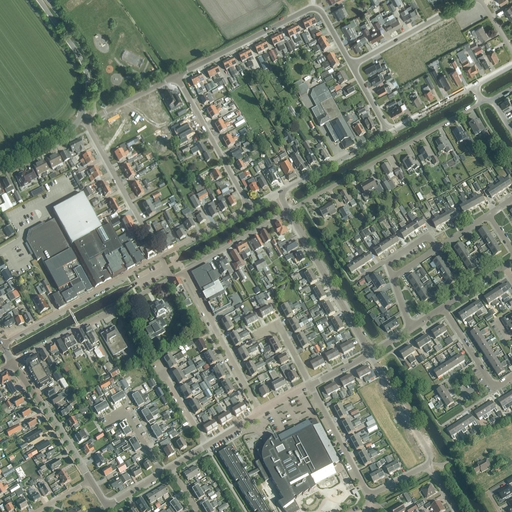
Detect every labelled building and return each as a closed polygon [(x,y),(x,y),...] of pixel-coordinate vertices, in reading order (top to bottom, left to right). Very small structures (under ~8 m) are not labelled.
[(408,0),(413,8),(417,6),(413,0),(408,0)] [(338,9),(333,12),(335,16),(336,18),(335,19),(336,20),(337,20),(338,21),(343,18),(344,17),(345,16),(344,14),(343,13),(344,13),(343,12),(342,9),(343,8),(343,7),(344,7),(342,4),(343,3),(342,1),(338,3),(339,6),(338,6),(339,9),(339,10),(338,9)] [(409,13),(413,20),(419,17),(415,9),(413,11),(410,6),(406,9),(409,13)] [(402,17),(406,24),(413,20),(409,13),(406,14),(404,11),(400,13),(402,17)] [(376,16),(381,25),(385,23),(380,14),(376,16)] [(376,17),(371,19),(377,30),(374,32),(377,38),(378,40),(384,37),(379,29),(379,30),(378,28),(381,26),(376,17)] [(390,20),(395,30),(402,26),(398,19),(396,20),(395,17),(390,20)] [(313,18),(308,21),(316,36),(317,38),(321,36),(319,32),(319,31),(317,32),(314,26),(317,25),(313,18)] [(356,25),(353,20),(350,22),(351,23),(342,28),(345,34),(346,33),(349,38),(355,35),(351,28),(356,25)] [(385,26),(389,34),(395,30),(390,20),(385,23),(387,25),(385,26)] [(452,20),(438,28),(442,35),(456,27),(452,20)] [(313,37),(316,36),(308,21),(303,24),(306,30),(309,29),(312,36),(313,37)] [(365,24),(360,27),(361,28),(365,36),(367,34),(368,34),(368,35),(369,35),(368,36),(372,43),(375,41),(378,40),(377,38),(374,32),(373,33),(370,34),(367,28),(367,27),(365,24)] [(297,26),(292,29),(300,42),(302,42),(300,38),(299,38),(298,35),(301,33),(297,26)] [(472,32),(472,33),(475,37),(477,35),(481,42),(487,38),(484,33),(485,33),(482,27),(475,31),(474,31),(473,31),(472,32)] [(292,29),(287,32),(290,38),(293,37),(296,44),(300,42),(292,29)] [(435,46),(438,45),(435,39),(439,37),(435,30),(421,37),(425,45),(433,41),(435,46)] [(282,43),(282,42),(285,41),(281,34),(276,37),(283,51),(285,54),(287,53),(282,43)] [(280,52),(283,51),(276,37),(271,40),(274,46),(277,45),(280,52)] [(357,43),(352,46),(356,52),(361,50),(359,47),(362,45),(367,42),(364,37),(361,39),(357,41),(358,43),(357,44),(357,43)] [(314,51),(327,44),(325,38),(318,42),(320,45),(316,47),(316,46),(313,49),(314,51)] [(407,54),(421,47),(417,39),(403,47),(407,54)] [(289,41),(286,43),(290,52),(291,53),(294,52),(293,51),(290,43),(289,42),(289,41)] [(265,42),(260,45),(264,52),(269,49),(265,42)] [(322,50),(324,52),(330,49),(327,44),(314,51),(315,54),(322,50)] [(260,45),(255,48),(258,54),(264,52),(260,45)] [(483,51),(480,46),(474,50),(477,54),(483,51)] [(389,64),(404,56),(400,49),(386,57),(389,64)] [(457,53),(459,58),(464,67),(466,70),(465,70),(466,71),(465,72),(466,74),(467,73),(469,77),(475,74),(475,73),(478,72),(474,65),(472,62),(470,63),(468,60),(468,59),(463,50),(457,53)] [(249,51),(244,53),(248,60),(249,62),(251,61),(250,59),(253,58),(249,51)] [(274,51),(269,53),(274,63),(279,61),(274,51)] [(493,64),(499,61),(494,52),(488,55),(493,64)] [(244,53),(239,56),(242,63),(248,60),(244,53)] [(324,67),(330,64),(337,60),(334,55),(327,58),(329,61),(322,65),(324,67)] [(480,61),(484,69),(489,66),(483,55),(477,58),(480,62),(480,61)] [(264,72),(268,70),(261,57),(258,59),(264,72)] [(234,67),(237,66),(233,59),(228,61),(235,75),(238,74),(236,70),(235,70),(234,67)] [(330,64),(324,67),(325,70),(332,66),(333,69),(340,65),(337,60),(330,64)] [(236,77),(235,75),(228,61),(223,64),(226,71),(229,70),(234,79),(236,77)] [(365,70),(369,76),(378,71),(379,72),(383,70),(384,70),(387,68),(385,64),(381,67),(379,64),(375,66),(375,65),(365,70)] [(218,75),(221,74),(217,67),(212,69),(219,83),(220,86),(222,85),(224,84),(225,86),(228,84),(226,79),(221,81),(218,75)] [(212,69),(207,72),(210,79),(213,78),(216,84),(219,83),(212,69)] [(264,75),(261,69),(254,73),(257,78),(264,75)] [(442,84),(445,90),(450,87),(444,75),(439,78),(438,77),(439,77),(436,69),(432,72),(435,79),(436,78),(440,85),(442,84)] [(452,79),(455,85),(461,81),(458,75),(458,74),(456,70),(449,74),(452,79)] [(326,82),(333,78),(329,71),(321,76),(322,78),(324,77),(326,82)] [(393,73),(399,83),(403,81),(396,71),(393,73)] [(337,77),(338,79),(341,85),(348,81),(345,76),(346,76),(344,73),(340,74),(339,72),(334,75),(335,77),(337,77)] [(382,81),(384,79),(381,74),(379,76),(371,80),(374,86),(382,82),(382,81)] [(393,79),(390,74),(384,77),(387,82),(393,79)] [(201,75),(196,78),(201,88),(203,91),(205,90),(206,90),(202,83),(205,82),(201,75)] [(196,78),(191,80),(194,87),(197,86),(198,89),(201,88),(196,78)] [(301,98),(308,94),(301,81),(293,85),(301,98)] [(343,118),(342,119),(332,100),(332,99),(324,85),(313,91),(311,97),(316,108),(311,111),(318,122),(317,122),(320,128),(325,125),(335,143),(340,141),(345,150),(354,145),(350,139),(354,137),(343,118)] [(221,86),(212,91),(213,94),(219,91),(223,88),(222,86),(221,86)] [(377,91),(380,96),(387,92),(388,93),(391,92),(388,86),(385,88),(384,87),(377,91)] [(428,99),(434,96),(428,86),(423,88),(426,93),(425,93),(428,99)] [(352,87),(346,90),(346,91),(344,92),(345,94),(344,94),(346,97),(349,96),(355,92),(352,87)] [(170,91),(163,95),(169,107),(173,104),(175,108),(182,104),(177,96),(174,98),(170,91)] [(415,107),(421,104),(417,97),(416,97),(415,94),(412,96),(412,95),(410,96),(415,107)] [(210,95),(201,100),(204,105),(209,103),(210,104),(214,102),(210,95)] [(508,99),(501,104),(505,110),(511,107),(511,109),(511,111),(511,112),(511,104),(508,99)] [(290,106),(287,108),(291,115),(294,119),(297,117),(294,113),(292,109),(290,106)] [(399,116),(404,112),(401,106),(397,108),(396,106),(395,107),(396,109),(395,109),(399,116)] [(214,107),(207,111),(210,115),(220,109),(219,108),(216,110),(214,107)] [(393,119),(399,116),(395,109),(394,108),(393,109),(393,110),(389,112),(393,119)] [(221,111),(220,109),(210,115),(212,119),(219,115),(218,113),(221,111)] [(347,123),(353,120),(349,114),(344,117),(347,123)] [(371,131),(375,129),(373,126),(374,126),(370,119),(368,115),(362,118),(365,122),(364,122),(368,130),(370,129),(371,131)] [(245,123),(243,120),(234,125),(236,128),(245,123)] [(222,121),(215,125),(218,130),(228,124),(227,122),(224,124),(222,121)] [(479,128),(475,121),(469,125),(474,133),(477,131),(479,134),(482,132),(486,139),(489,137),(483,126),(479,128)] [(359,122),(357,123),(353,125),(355,129),(354,130),(356,133),(357,133),(359,137),(365,134),(363,130),(364,129),(361,125),(361,126),(359,122)] [(229,126),(228,124),(218,130),(220,134),(227,130),(226,127),(229,126)] [(176,126),(169,130),(171,133),(172,132),(175,137),(187,131),(184,126),(177,129),(176,126)] [(456,132),(453,133),(457,140),(458,142),(459,142),(460,143),(464,140),(465,140),(465,141),(466,141),(466,142),(470,148),(470,149),(472,148),(473,150),(476,148),(475,147),(470,139),(469,139),(467,141),(467,140),(466,139),(466,138),(461,129),(456,132)] [(187,131),(175,137),(178,142),(177,143),(179,146),(185,143),(183,140),(189,136),(187,131)] [(289,132),(284,135),(287,139),(288,139),(290,142),(293,140),(289,132)] [(230,136),(223,140),(226,144),(236,138),(235,136),(232,138),(230,136)] [(236,138),(226,144),(228,148),(235,144),(234,142),(237,140),(236,138)] [(447,145),(443,139),(436,143),(439,148),(438,149),(440,153),(445,150),(447,153),(453,150),(449,143),(447,145)] [(80,140),(69,146),(73,152),(74,151),(75,151),(76,153),(77,154),(78,154),(85,151),(83,147),(84,147),(80,140)] [(133,140),(126,144),(128,148),(135,144),(133,140)] [(312,149),(308,142),(303,144),(307,152),(312,149)] [(197,147),(190,151),(193,155),(195,154),(199,152),(202,157),(200,158),(202,161),(205,159),(207,163),(212,160),(208,153),(207,153),(202,144),(197,147)] [(298,169),(299,168),(302,172),(306,170),(303,165),(303,164),(299,157),(297,155),(301,153),(297,146),(294,148),(297,154),(291,157),(293,161),(298,169)] [(321,159),(322,158),(324,161),(329,158),(325,151),(322,147),(318,150),(320,154),(318,155),(318,156),(320,159),(321,159)] [(125,148),(114,154),(117,158),(127,152),(125,148)] [(421,156),(418,158),(421,163),(424,161),(425,162),(429,159),(430,161),(432,160),(434,165),(439,163),(436,157),(433,159),(432,158),(432,157),(427,148),(420,152),(421,156)] [(238,150),(231,154),(234,159),(235,158),(237,161),(242,158),(241,155),(244,153),(241,149),(238,150)] [(66,151),(60,154),(64,162),(72,158),(70,155),(68,156),(66,151)] [(130,151),(127,152),(117,158),(119,162),(126,158),(125,156),(128,154),(131,152),(130,151)] [(307,161),(308,160),(310,165),(316,162),(312,155),(310,151),(304,155),(306,159),(307,161)] [(80,161),(81,163),(92,157),(90,153),(83,157),(84,159),(80,161)] [(58,154),(52,157),(58,168),(60,167),(63,165),(58,154)] [(52,157),(47,159),(53,170),(56,169),(58,168),(52,157)] [(92,157),(81,163),(84,167),(94,161),(92,157)] [(415,163),(412,157),(405,161),(407,166),(406,167),(408,170),(414,167),(415,170),(420,167),(417,162),(415,163)] [(241,161),(237,164),(240,171),(245,168),(243,165),(246,163),(251,160),(250,158),(249,158),(242,162),(241,161)] [(269,159),(265,162),(269,170),(265,172),(268,178),(268,179),(268,180),(269,180),(272,184),(273,184),(274,184),(276,183),(276,182),(277,182),(273,175),(277,173),(274,167),(269,159)] [(290,174),(292,179),(296,177),(293,173),(294,172),(287,160),(283,162),(286,168),(287,168),(290,174)] [(44,161),(39,164),(43,173),(46,172),(47,173),(49,172),(44,161)] [(280,164),(289,181),(292,179),(290,174),(287,168),(286,168),(283,162),(280,164)] [(43,173),(39,164),(33,166),(39,177),(42,176),(41,174),(43,173)] [(391,169),(388,164),(382,167),(386,176),(384,177),(388,183),(391,181),(388,177),(393,174),(390,169),(391,169)] [(129,165),(122,168),(125,174),(132,170),(136,168),(135,166),(131,168),(129,165)] [(98,168),(90,171),(87,173),(89,177),(100,172),(98,168)] [(402,173),(399,169),(394,172),(396,176),(398,175),(401,181),(404,179),(402,173)] [(132,170),(125,174),(128,179),(135,176),(132,170)] [(215,178),(216,181),(222,178),(218,170),(210,175),(211,175),(208,177),(211,182),(213,180),(215,178)] [(23,173),(16,177),(18,181),(22,188),(23,188),(31,183),(30,182),(36,179),(32,171),(29,172),(26,174),(25,172),(23,173)] [(102,176),(100,172),(89,177),(91,182),(95,180),(95,179),(102,176)] [(84,179),(81,173),(76,175),(79,181),(84,179)] [(190,181),(197,193),(206,188),(199,176),(190,181)] [(259,182),(263,189),(268,187),(263,179),(261,176),(255,180),(257,183),(259,182)] [(507,189),(511,186),(508,179),(504,181),(502,177),(500,179),(507,189)] [(12,187),(8,179),(3,182),(7,189),(5,190),(7,194),(14,190),(12,187)] [(253,179),(248,182),(250,187),(250,188),(253,195),(259,192),(255,185),(256,184),(253,179)] [(372,179),(366,182),(372,192),(375,190),(378,195),(384,192),(380,185),(377,187),(372,179)] [(500,184),(497,186),(502,192),(507,189),(500,179),(498,180),(500,184)] [(388,184),(392,191),(396,188),(392,181),(388,184)] [(100,188),(98,190),(99,193),(100,192),(102,191),(108,188),(105,182),(99,186),(100,188)] [(138,182),(132,186),(135,191),(141,188),(143,187),(142,185),(140,186),(138,182)] [(368,194),(372,192),(366,182),(360,186),(365,194),(362,195),(366,202),(371,199),(368,194)] [(388,184),(387,182),(382,185),(387,193),(392,191),(388,184)] [(492,184),(490,185),(497,196),(502,192),(497,186),(494,188),(492,184)] [(490,190),(487,192),(486,191),(483,192),(487,198),(490,196),(491,199),(497,196),(490,185),(488,187),(490,190)] [(88,197),(93,194),(89,187),(85,190),(88,197)] [(100,192),(99,193),(100,195),(101,195),(101,194),(103,193),(105,197),(109,194),(111,193),(109,188),(108,188),(102,191),(100,192)] [(141,188),(135,191),(138,197),(144,194),(141,188)] [(205,190),(196,195),(199,200),(208,196),(205,190)] [(344,192),(341,194),(343,198),(342,198),(344,202),(345,202),(347,205),(350,203),(351,206),(352,207),(356,205),(357,205),(354,200),(352,201),(350,197),(350,196),(349,197),(348,197),(347,196),(345,191),(344,192)] [(14,194),(18,203),(22,201),(18,192),(14,194)] [(4,204),(7,211),(13,208),(6,194),(2,197),(5,204),(4,204)] [(95,288),(111,279),(107,271),(102,274),(100,269),(104,267),(103,266),(105,265),(107,267),(106,268),(112,279),(127,270),(128,270),(135,266),(131,259),(122,243),(120,244),(118,239),(110,225),(102,229),(98,222),(96,218),(83,194),(53,210),(57,218),(95,288)] [(474,195),(479,205),(485,203),(481,196),(478,197),(476,194),(474,195)] [(232,207),(236,204),(233,197),(231,198),(229,195),(226,196),(228,200),(232,207)] [(474,200),(470,201),(474,208),(479,205),(474,195),(472,196),(474,200)] [(190,199),(196,209),(201,206),(195,196),(190,199)] [(172,203),(168,204),(170,208),(177,204),(174,197),(170,199),(172,203)] [(460,207),(463,214),(469,211),(463,200),(462,198),(461,197),(460,199),(463,205),(460,207)] [(94,207),(100,203),(97,198),(91,202),(94,207)] [(228,209),(224,202),(225,201),(224,198),(218,201),(220,204),(218,205),(222,212),(228,209)] [(465,199),(463,200),(469,211),(474,208),(470,201),(467,203),(465,199)] [(118,205),(115,200),(108,203),(111,209),(118,205)] [(149,202),(143,206),(146,211),(160,203),(159,201),(151,205),(149,202)] [(212,217),(217,214),(215,209),(216,208),(213,202),(208,205),(210,209),(208,210),(212,217)] [(160,203),(146,211),(149,217),(155,213),(153,210),(162,205),(160,203)] [(328,206),(319,211),(323,218),(329,214),(330,216),(336,213),(331,203),(327,206),(328,206)] [(109,213),(113,211),(114,215),(121,211),(118,205),(111,209),(108,211),(109,213)] [(342,219),(344,223),(349,221),(347,216),(350,214),(346,206),(340,209),(344,218),(342,219)] [(452,220),(457,217),(454,211),(450,212),(448,208),(446,210),(452,220)] [(188,222),(185,224),(188,230),(195,227),(190,219),(193,218),(190,213),(188,209),(185,210),(187,215),(185,216),(188,222)] [(446,215),(443,216),(446,223),(452,220),(446,210),(444,211),(446,215)] [(200,211),(192,215),(195,219),(197,218),(200,224),(206,221),(202,215),(200,211)] [(437,214),(435,215),(441,226),(446,223),(443,216),(439,218),(437,214)] [(414,215),(412,217),(414,221),(414,220),(416,223),(420,229),(425,226),(421,219),(418,221),(414,215)] [(432,222),(436,229),(441,226),(435,215),(433,216),(435,220),(432,222)] [(120,216),(109,222),(113,228),(122,223),(121,222),(122,221),(120,216)] [(133,223),(129,217),(122,221),(121,222),(122,223),(124,228),(133,223)] [(30,238),(26,241),(36,259),(37,261),(41,259),(45,266),(66,304),(78,298),(77,296),(78,295),(57,259),(71,251),(68,246),(54,220),(45,225),(44,223),(40,225),(41,227),(32,232),(30,238)] [(414,224),(410,226),(415,233),(420,229),(416,223),(414,220),(414,221),(412,222),(414,224)] [(166,235),(170,233),(171,232),(165,221),(160,224),(160,223),(163,229),(166,235)] [(280,222),(275,225),(277,229),(275,230),(277,234),(278,233),(280,236),(288,232),(286,227),(284,228),(280,222)] [(415,233),(410,226),(407,228),(403,222),(401,223),(401,224),(405,230),(409,236),(415,233)] [(136,229),(133,223),(124,228),(128,234),(136,229)] [(160,244),(164,251),(173,246),(172,244),(176,242),(170,233),(166,235),(163,229),(160,223),(153,227),(157,233),(162,243),(160,244)] [(399,225),(403,231),(400,233),(404,240),(409,236),(401,224),(399,225)] [(180,240),(185,237),(183,232),(186,230),(183,225),(174,230),(180,240)] [(489,234),(485,227),(478,232),(482,238),(489,234)] [(260,235),(265,244),(271,241),(265,230),(260,233),(261,235),(260,235)] [(125,234),(118,239),(120,244),(122,243),(131,259),(132,258),(136,265),(141,263),(145,261),(140,252),(137,254),(131,243),(130,243),(125,234)] [(493,240),(489,234),(482,238),(486,244),(493,240)] [(253,239),(249,242),(254,251),(255,251),(255,252),(263,247),(257,236),(253,239)] [(390,236),(388,238),(389,240),(394,247),(399,243),(395,237),(392,239),(390,236)] [(387,242),(384,244),(388,250),(394,247),(389,240),(388,238),(386,239),(387,242)] [(497,246),(493,240),(486,244),(490,250),(497,246)] [(147,260),(156,255),(148,241),(144,243),(146,246),(140,249),(144,256),(145,255),(147,260)] [(297,247),(293,241),(286,245),(285,242),(278,246),(280,249),(281,248),(283,250),(285,249),(288,253),(297,247)] [(244,242),(240,244),(244,251),(246,255),(250,252),(248,249),(244,242)] [(381,246),(380,243),(377,245),(379,247),(383,254),(388,250),(384,244),(381,246)] [(240,244),(235,246),(239,254),(240,255),(241,254),(244,260),(248,258),(246,255),(244,251),(240,244)] [(465,250),(460,244),(454,248),(458,254),(465,250)] [(276,245),(274,247),(280,257),(282,256),(276,245)] [(379,247),(377,245),(375,246),(377,248),(373,251),(378,257),(383,254),(379,247)] [(501,252),(497,246),(490,250),(494,256),(501,252)] [(458,254),(462,260),(468,256),(465,250),(458,254)] [(71,251),(57,259),(78,295),(86,292),(86,293),(92,290),(92,289),(71,251)] [(230,254),(235,263),(232,265),(236,271),(244,266),(236,251),(230,254)] [(361,259),(358,261),(362,267),(367,264),(363,258),(362,255),(359,251),(357,253),(360,257),(360,256),(361,259)] [(290,255),(285,257),(286,260),(287,261),(292,258),(293,261),(294,260),(296,264),(299,263),(304,260),(300,253),(296,256),(295,253),(290,256),(290,255)] [(364,254),(362,255),(363,258),(367,264),(373,260),(368,254),(365,256),(364,254)] [(468,256),(462,260),(466,266),(472,262),(468,256)] [(229,265),(225,257),(220,260),(227,272),(229,276),(233,274),(230,267),(229,268),(228,266),(229,265)] [(444,264),(439,257),(433,262),(437,268),(444,264)] [(482,265),(486,262),(481,257),(478,260),(482,265)] [(349,263),(351,266),(347,268),(351,274),(357,271),(353,265),(351,262),(348,258),(347,260),(349,263)] [(220,260),(216,263),(220,270),(221,269),(222,271),(221,272),(222,274),(227,272),(220,260)] [(259,263),(262,268),(265,273),(268,271),(266,266),(263,261),(259,263)] [(353,261),(351,262),(353,265),(357,271),(362,267),(358,261),(355,263),(353,261)] [(466,266),(470,273),(476,268),(472,262),(466,266)] [(437,268),(441,274),(447,270),(444,264),(437,268)] [(201,287),(203,291),(218,283),(209,266),(194,274),(201,287)] [(6,281),(12,278),(7,269),(1,272),(6,281)] [(447,270),(441,274),(445,280),(451,276),(447,270)] [(236,273),(241,282),(245,280),(240,271),(236,273)] [(311,271),(305,275),(308,280),(314,277),(311,271)] [(373,285),(382,279),(380,277),(378,274),(370,279),(366,281),(368,284),(372,282),(373,285)] [(407,278),(412,285),(418,280),(414,274),(407,278)] [(445,280),(449,286),(455,282),(451,276),(445,280)] [(317,282),(314,277),(308,280),(306,281),(302,283),(304,286),(309,283),(311,285),(317,282)] [(183,290),(181,286),(182,286),(178,278),(178,279),(177,278),(176,279),(176,280),(172,282),(176,289),(177,292),(180,290),(180,291),(183,290)] [(382,279),(373,285),(375,288),(372,290),(374,293),(377,291),(385,285),(383,282),(384,282),(382,279)] [(11,280),(7,283),(12,291),(16,288),(11,280)] [(418,280),(412,285),(415,291),(422,286),(418,280)] [(42,284),(48,295),(52,293),(46,282),(42,284)] [(209,299),(209,301),(224,293),(221,289),(218,283),(203,291),(204,293),(208,300),(209,299)] [(224,283),(219,286),(221,289),(223,291),(228,289),(227,288),(224,283)] [(37,288),(41,295),(46,292),(42,285),(37,288)] [(504,285),(499,289),(506,299),(508,298),(506,294),(509,292),(504,285)] [(415,291),(419,297),(426,292),(422,286),(415,291)] [(311,297),(311,299),(323,292),(320,287),(314,291),(315,294),(313,295),(314,295),(311,297)] [(494,292),(499,299),(501,297),(504,301),(506,299),(499,289),(494,292)] [(12,292),(15,299),(20,296),(16,290),(12,292)] [(262,293),(257,296),(260,300),(259,300),(262,306),(265,304),(262,300),(265,298),(267,301),(270,298),(269,296),(273,293),(271,291),(271,290),(263,294),(262,293)] [(313,301),(318,298),(319,301),(326,297),(323,292),(311,299),(313,301)] [(426,292),(419,297),(424,303),(430,299),(426,292)] [(496,306),(498,304),(496,301),(499,299),(494,292),(489,295),(496,306)] [(58,310),(66,306),(65,305),(59,293),(51,297),(58,310)] [(187,306),(184,301),(188,299),(185,293),(181,295),(181,296),(178,297),(184,308),(187,306)] [(213,310),(228,301),(225,295),(224,293),(209,301),(210,302),(209,303),(213,310)] [(380,304),(389,299),(387,296),(384,293),(376,298),(373,301),(375,303),(378,301),(380,304)] [(489,295),(484,298),(489,306),(491,304),(494,307),(496,306),(489,295)] [(40,313),(48,309),(41,296),(33,300),(40,313)] [(389,299),(380,304),(382,307),(379,309),(381,312),(384,310),(392,305),(390,302),(389,299)] [(213,310),(216,315),(227,309),(225,307),(230,305),(228,301),(213,310)] [(157,318),(158,319),(151,323),(152,325),(145,329),(149,336),(148,336),(151,341),(165,332),(163,328),(167,326),(161,316),(168,312),(166,310),(169,308),(167,304),(164,306),(162,302),(157,304),(155,305),(155,306),(151,308),(157,318)] [(478,302),(473,305),(480,316),(483,314),(480,311),(483,309),(478,302)] [(9,303),(3,307),(6,312),(12,308),(9,303)] [(320,313),(321,314),(332,308),(329,303),(323,306),(324,310),(322,311),(320,313)] [(265,304),(262,306),(264,309),(268,315),(273,313),(270,306),(267,308),(265,304)] [(281,308),(284,314),(291,310),(294,308),(293,306),(289,308),(288,305),(281,308)] [(468,309),(473,316),(476,314),(478,318),(480,316),(473,305),(468,309)] [(262,306),(260,306),(262,310),(259,312),(262,318),(268,315),(264,309),(262,306)] [(291,310),(284,314),(287,319),(293,315),(292,312),(296,311),(294,308),(291,310)] [(332,308),(321,314),(322,317),(327,314),(329,317),(335,313),(332,308)] [(470,317),(473,316),(468,309),(463,312),(470,323),(471,322),(473,321),(470,317)] [(16,321),(18,326),(24,324),(22,317),(20,318),(17,310),(13,312),(14,315),(16,319),(15,319),(16,321)] [(26,320),(28,324),(32,322),(30,317),(29,314),(28,315),(26,310),(21,312),(25,320),(26,320)] [(7,317),(1,321),(5,327),(5,326),(5,327),(6,327),(8,326),(9,327),(15,324),(12,319),(11,318),(13,317),(12,315),(13,315),(11,312),(6,315),(7,317)] [(468,324),(470,323),(463,312),(458,315),(463,322),(466,321),(468,324)] [(247,314),(245,315),(247,318),(244,320),(247,327),(253,324),(249,317),(248,316),(247,314)] [(251,314),(248,316),(249,317),(253,324),(258,321),(254,314),(251,316),(251,314)] [(508,327),(511,324),(511,314),(510,316),(511,320),(507,323),(505,319),(501,321),(505,327),(508,326),(508,327)] [(386,318),(388,321),(393,330),(396,328),(399,326),(394,318),(391,320),(389,316),(386,318)] [(318,327),(323,324),(328,321),(326,317),(321,320),(316,323),(318,327)] [(228,318),(221,321),(224,327),(231,323),(229,321),(228,318)] [(328,329),(330,331),(341,324),(338,319),(332,322),(333,326),(328,329)] [(296,320),(289,323),(292,329),(298,325),(296,320)] [(300,328),(304,326),(309,323),(308,321),(308,320),(302,323),(303,323),(298,325),(292,329),(295,334),(301,330),(300,328)] [(391,331),(393,330),(388,321),(385,323),(383,320),(380,322),(382,325),(387,333),(391,331)] [(231,323),(224,327),(227,332),(233,328),(232,325),(231,323)] [(331,333),(336,330),(338,333),(344,329),(341,324),(330,331),(331,333)] [(92,330),(90,326),(83,329),(86,334),(92,330)] [(442,326),(437,329),(441,336),(444,334),(447,337),(449,336),(447,333),(447,332),(442,326)] [(127,348),(114,327),(101,335),(113,356),(127,348)] [(438,338),(441,336),(437,329),(432,333),(436,340),(436,339),(438,343),(441,341),(438,338)] [(477,330),(470,334),(474,340),(487,331),(486,329),(481,332),(481,333),(480,334),(477,330)] [(81,330),(75,334),(81,344),(84,342),(90,352),(93,350),(90,344),(89,344),(87,342),(87,341),(81,330)] [(92,330),(86,334),(88,337),(88,336),(93,345),(98,341),(92,330)] [(487,331),(474,340),(477,345),(484,340),(482,337),(483,336),(484,336),(489,333),(487,331)] [(229,336),(232,341),(239,338),(242,336),(241,334),(238,336),(236,333),(229,336)] [(77,345),(71,335),(62,340),(65,345),(67,348),(68,350),(77,345)] [(310,338),(309,336),(305,338),(304,335),(297,339),(300,344),(307,341),(310,338)] [(159,336),(153,340),(158,348),(164,345),(159,336)] [(239,338),(232,341),(235,347),(241,343),(240,340),(244,338),(242,336),(239,338)] [(426,336),(421,340),(429,352),(432,351),(428,344),(431,343),(426,336)] [(263,349),(265,352),(272,348),(279,344),(276,338),(269,342),(271,345),(264,349),(263,349)] [(453,343),(450,338),(445,341),(448,346),(453,343)] [(61,340),(56,343),(63,355),(65,353),(66,354),(66,355),(66,356),(69,355),(67,352),(61,340)] [(204,344),(202,340),(195,344),(200,353),(206,349),(203,344),(204,344)] [(429,352),(421,340),(416,343),(420,350),(423,347),(427,354),(429,352)] [(487,344),(484,340),(477,345),(481,350),(492,343),(491,341),(488,343),(487,344)] [(496,340),(492,343),(481,350),(484,355),(491,351),(489,347),(490,346),(491,347),(494,345),(498,343),(496,340)] [(307,341),(300,344),(303,349),(309,346),(307,341)] [(347,342),(345,343),(346,345),(349,352),(355,349),(351,342),(348,344),(347,342)] [(345,343),(343,344),(344,346),(340,348),(344,355),(349,352),(346,345),(345,343)] [(54,344),(48,348),(50,353),(51,352),(53,355),(58,352),(57,349),(54,344)] [(272,348),(265,352),(266,354),(271,351),(273,350),(275,353),(282,350),(279,344),(272,348)] [(328,348),(334,360),(340,357),(336,350),(333,352),(330,347),(328,348)] [(409,356),(413,363),(416,361),(412,355),(415,353),(411,347),(405,350),(409,356)] [(244,348),(237,351),(240,357),(247,353),(244,348)] [(326,356),(329,363),(334,360),(328,348),(326,349),(329,354),(326,356)] [(85,357),(80,349),(74,352),(78,361),(85,357)] [(46,360),(50,367),(55,364),(51,357),(49,358),(45,350),(42,352),(41,351),(40,352),(40,353),(39,353),(42,357),(41,358),(43,362),(46,360)] [(148,354),(151,358),(158,354),(156,350),(148,354)] [(167,365),(173,361),(183,355),(186,353),(184,350),(181,352),(181,353),(175,357),(172,359),(170,356),(164,359),(167,365)] [(413,363),(409,356),(405,350),(400,354),(404,360),(407,358),(411,364),(413,363)] [(252,353),(250,351),(247,353),(240,357),(243,362),(250,358),(248,355),(252,353)] [(494,355),(491,351),(484,355),(488,361),(499,353),(498,352),(495,353),(495,354),(494,355)] [(206,359),(203,361),(204,363),(207,361),(213,357),(210,352),(204,356),(206,359)] [(452,354),(459,365),(465,362),(460,355),(456,358),(456,356),(454,353),(452,354)] [(500,355),(499,353),(488,361),(491,366),(498,362),(495,358),(497,357),(500,355)] [(24,361),(30,372),(42,365),(36,354),(24,361)] [(453,360),(450,362),(454,369),(459,365),(452,354),(450,356),(452,359),(453,358),(453,360)] [(173,361),(167,365),(170,370),(176,366),(175,363),(178,361),(184,357),(183,355),(173,361)] [(288,361),(284,355),(279,358),(277,355),(272,358),(274,363),(279,361),(281,365),(288,361)] [(319,368),(325,365),(321,358),(318,360),(316,355),(313,356),(319,368)] [(314,371),(319,368),(313,356),(311,357),(314,362),(311,364),(314,371)] [(207,361),(204,363),(205,365),(208,363),(210,366),(216,362),(213,357),(207,361)] [(444,360),(441,361),(449,372),(454,369),(450,362),(446,364),(445,363),(446,363),(444,360)] [(181,372),(179,370),(173,374),(176,379),(195,368),(191,361),(187,363),(190,367),(184,371),(181,372)] [(439,369),(443,376),(449,372),(441,361),(439,362),(441,365),(442,365),(443,366),(439,369)] [(500,365),(498,362),(491,366),(495,371),(506,364),(504,362),(501,364),(502,364),(500,365)] [(246,367),(248,372),(255,368),(259,366),(257,364),(254,366),(252,363),(246,367)] [(434,366),(436,369),(437,369),(438,370),(434,372),(438,379),(443,376),(439,369),(436,364),(434,366)] [(507,366),(506,364),(495,371),(498,377),(505,372),(502,368),(504,367),(504,368),(507,366)] [(42,365),(30,372),(40,390),(52,383),(42,365)] [(214,373),(211,375),(212,377),(216,375),(222,371),(219,366),(213,370),(214,373)] [(255,368),(248,372),(251,377),(258,374),(256,371),(260,368),(259,366),(255,368)] [(286,366),(280,368),(283,373),(285,378),(288,377),(291,383),(298,379),(294,372),(290,374),(288,370),(286,366)] [(367,367),(362,370),(368,382),(370,381),(368,378),(369,378),(368,375),(371,374),(367,367)] [(112,378),(120,374),(116,368),(109,372),(112,378)] [(193,372),(195,376),(199,374),(197,370),(196,370),(195,368),(176,379),(179,384),(186,380),(184,377),(193,372)] [(362,370),(356,373),(360,380),(363,378),(366,383),(368,382),(362,370)] [(216,375),(212,377),(214,380),(217,378),(219,380),(225,377),(222,371),(216,375)] [(53,375),(58,382),(59,381),(63,379),(58,372),(53,375)] [(7,373),(0,376),(0,381),(2,385),(6,383),(7,387),(11,394),(16,392),(12,384),(11,380),(7,373)] [(351,376),(346,379),(350,387),(353,386),(351,384),(355,382),(351,376)] [(63,379),(59,381),(64,389),(68,387),(63,378),(63,379)] [(206,378),(203,380),(209,389),(212,388),(208,383),(207,381),(207,380),(206,378)] [(278,378),(275,379),(277,382),(280,389),(286,386),(282,379),(280,381),(278,378)] [(275,379),(273,380),(275,383),(271,385),(275,391),(280,389),(277,382),(275,379)] [(347,386),(348,388),(350,387),(346,379),(341,381),(344,388),(347,386)] [(122,381),(119,382),(124,390),(129,387),(125,380),(122,381)] [(152,380),(147,382),(151,389),(156,386),(152,380)] [(223,387),(220,389),(221,391),(224,390),(231,386),(227,381),(221,384),(223,387)] [(100,386),(105,395),(108,393),(103,384),(100,386)] [(339,398),(336,392),(338,391),(335,384),(330,387),(336,399),(339,398)] [(262,398),(269,395),(265,388),(264,388),(263,385),(259,387),(261,390),(259,391),(262,398)] [(375,385),(367,390),(369,395),(378,390),(375,385)] [(183,395),(189,391),(186,386),(180,390),(183,395)] [(234,391),(231,386),(224,390),(227,395),(234,391)] [(99,387),(95,388),(100,397),(103,395),(99,387)] [(336,399),(330,387),(324,390),(325,392),(322,394),(325,400),(329,398),(328,396),(331,395),(334,400),(336,399)] [(52,388),(45,392),(49,398),(56,394),(55,394),(58,392),(56,389),(53,391),(52,388)] [(115,388),(113,390),(117,396),(120,402),(125,398),(122,393),(120,394),(117,390),(115,388)] [(436,400),(440,397),(447,393),(443,388),(437,392),(439,396),(438,397),(437,396),(434,398),(436,400)] [(117,396),(113,390),(111,391),(113,394),(112,395),(113,398),(111,399),(115,405),(120,402),(117,396)] [(208,399),(212,396),(208,390),(204,392),(208,399)] [(378,390),(369,395),(372,399),(381,394),(378,390)] [(192,396),(189,391),(183,395),(186,400),(192,396)] [(54,405),(60,402),(60,401),(66,398),(63,392),(57,396),(51,400),(54,405)] [(140,392),(132,397),(135,402),(141,399),(144,397),(147,395),(146,393),(142,395),(140,392)] [(441,401),(438,403),(439,405),(450,398),(447,393),(440,397),(443,401),(441,402),(441,401)] [(381,394),(372,399),(375,404),(383,399),(381,394)] [(68,403),(75,399),(72,395),(66,399),(68,403)] [(141,399),(135,402),(138,408),(144,404),(147,402),(145,399),(144,397),(141,399)] [(504,407),(508,404),(504,397),(498,401),(504,411),(506,410),(504,407)] [(20,405),(24,402),(21,398),(20,399),(20,398),(10,404),(9,402),(5,404),(8,409),(15,405),(17,407),(21,405),(20,405)] [(96,399),(103,411),(109,408),(105,402),(102,404),(99,398),(96,399)] [(439,405),(436,408),(437,410),(444,406),(443,405),(445,404),(447,408),(454,404),(450,398),(439,405)] [(98,414),(103,411),(96,399),(94,401),(98,407),(95,409),(98,414)] [(383,399),(375,404),(378,409),(386,404),(383,399)] [(90,400),(87,402),(91,411),(95,409),(90,400)] [(189,404),(192,409),(198,405),(202,403),(201,401),(197,403),(195,400),(189,404)] [(491,402),(486,405),(490,412),(494,410),(496,413),(498,411),(491,402)] [(198,405),(192,409),(195,415),(201,411),(200,408),(203,406),(202,403),(198,405)] [(237,407),(241,414),(246,411),(242,404),(237,407)] [(236,405),(234,406),(235,409),(232,411),(236,417),(241,414),(237,407),(236,405)] [(341,405),(334,408),(337,414),(344,411),(341,405)] [(486,415),(490,412),(486,405),(480,409),(486,419),(488,418),(486,415)] [(66,408),(59,412),(62,417),(66,415),(66,416),(70,414),(69,412),(73,410),(70,406),(67,408),(66,408)] [(340,420),(347,416),(345,413),(348,412),(353,409),(352,406),(346,409),(344,411),(337,414),(340,420)] [(147,409),(141,413),(144,418),(151,414),(154,413),(155,412),(156,411),(157,411),(158,410),(156,407),(148,412),(147,409)] [(24,419),(31,414),(28,409),(18,415),(20,419),(23,417),(24,419)] [(485,420),(486,419),(480,409),(474,413),(479,420),(483,417),(485,420)] [(151,414),(144,418),(148,423),(153,420),(152,418),(156,416),(159,414),(158,413),(157,411),(156,411),(155,412),(154,413),(151,414)] [(392,412),(383,417),(386,422),(394,417),(392,412)] [(204,416),(203,413),(199,415),(200,418),(201,417),(204,422),(204,423),(206,426),(203,428),(207,434),(212,431),(207,422),(203,416),(204,416)] [(221,413),(219,415),(221,417),(218,419),(222,425),(227,422),(223,416),(221,413)] [(223,416),(227,422),(232,419),(228,413),(223,416)] [(68,422),(72,428),(73,427),(75,430),(79,428),(77,424),(78,424),(75,421),(80,418),(78,415),(68,422)] [(470,415),(464,419),(469,426),(473,423),(475,426),(476,425),(470,415)] [(394,417),(386,422),(389,427),(397,421),(394,417)] [(30,428),(37,424),(34,419),(23,425),(25,428),(28,426),(30,428)] [(458,423),(465,433),(467,431),(465,428),(469,426),(464,419),(458,423)] [(209,420),(207,422),(212,431),(217,428),(214,422),(211,423),(209,420)] [(257,462),(255,463),(258,469),(260,472),(265,482),(271,479),(271,480),(272,479),(273,481),(272,482),(276,488),(275,488),(280,494),(279,495),(283,501),(279,504),(278,504),(284,511),(295,511),(299,510),(299,511),(293,498),(295,497),(296,499),(302,495),(302,496),(308,491),(309,493),(315,488),(314,485),(316,485),(321,482),(324,480),(326,479),(327,479),(334,475),(335,474),(336,474),(333,469),(334,469),(334,468),(335,466),(334,465),(339,462),(332,448),(331,448),(330,446),(331,445),(320,424),(318,425),(315,420),(313,420),(308,422),(308,421),(302,424),(301,424),(300,424),(300,425),(299,425),(299,426),(297,427),(296,427),(287,432),(286,432),(276,437),(276,438),(268,442),(271,448),(267,450),(265,447),(257,452),(261,460),(257,462)] [(342,424),(345,430),(352,426),(355,425),(354,422),(351,424),(349,421),(342,424)] [(397,421),(389,427),(392,431),(400,426),(397,421)] [(116,435),(123,431),(128,428),(125,423),(119,426),(121,429),(115,433),(116,435)] [(458,423),(453,426),(457,433),(461,431),(463,434),(465,433),(458,423)] [(19,425),(6,432),(9,437),(21,430),(19,425)] [(158,429),(156,425),(151,429),(154,434),(166,427),(165,425),(158,429)] [(352,426),(345,430),(348,435),(355,432),(353,429),(356,427),(355,425),(352,426)] [(378,429),(375,425),(367,429),(369,434),(378,429)] [(453,426),(447,430),(453,440),(455,439),(454,436),(457,433),(453,426)] [(166,427),(154,434),(157,440),(163,436),(161,433),(167,429),(166,427)] [(123,431),(116,435),(114,436),(115,438),(124,433),(126,437),(131,433),(128,428),(123,431)] [(39,437),(43,435),(40,430),(37,432),(30,436),(26,438),(29,443),(33,441),(40,437),(39,437)] [(75,437),(79,443),(87,439),(85,435),(83,431),(80,433),(80,434),(75,437)] [(405,435),(397,440),(400,445),(408,440),(405,435)] [(350,439),(353,445),(360,442),(363,440),(362,438),(359,440),(357,436),(350,439)] [(180,451),(186,447),(180,438),(175,441),(177,443),(176,444),(180,451)] [(124,449),(126,451),(132,447),(138,444),(134,439),(129,442),(131,445),(124,449)] [(168,439),(165,441),(160,444),(162,448),(164,447),(166,449),(164,451),(168,458),(174,455),(169,447),(169,448),(168,446),(171,445),(168,439)] [(360,442),(353,445),(356,451),(363,447),(361,444),(364,443),(363,440),(360,442)] [(408,440),(400,445),(403,449),(411,444),(408,440)] [(85,448),(83,449),(86,456),(92,452),(91,452),(94,450),(90,445),(92,444),(91,441),(84,445),(85,448)] [(49,446),(47,442),(43,445),(42,444),(40,446),(36,448),(39,453),(46,448),(49,446)] [(132,447),(126,451),(127,453),(133,449),(135,453),(141,449),(138,444),(132,447)] [(411,444),(403,449),(406,454),(414,449),(411,444)] [(246,499),(250,505),(249,506),(250,506),(253,511),(255,511),(256,511),(269,511),(263,501),(265,499),(262,495),(260,496),(254,487),(256,486),(254,482),(252,483),(249,478),(259,472),(258,469),(247,475),(244,470),(246,469),(244,465),(242,466),(236,456),(238,455),(235,451),(233,452),(230,447),(218,454),(236,482),(238,481),(239,483),(237,485),(246,499),(244,499),(245,500),(246,499)] [(414,449),(406,454),(409,459),(417,454),(414,449)] [(32,456),(33,458),(38,454),(35,450),(27,455),(29,458),(32,456)] [(49,452),(48,451),(42,455),(43,457),(42,458),(42,459),(45,457),(46,460),(52,457),(51,456),(55,454),(53,450),(49,452)] [(359,455),(362,461),(377,453),(375,451),(367,455),(365,452),(359,455)] [(365,466),(371,463),(369,460),(378,455),(380,454),(379,452),(377,453),(362,461),(365,466)] [(99,467),(106,463),(103,459),(103,460),(100,455),(94,458),(97,463),(96,464),(98,468),(99,467)] [(152,468),(148,462),(147,459),(145,461),(146,463),(143,465),(146,471),(152,468)] [(478,466),(473,468),(475,474),(480,471),(482,473),(492,467),(487,459),(477,464),(478,466)] [(58,468),(58,467),(61,465),(59,460),(55,462),(55,461),(48,465),(52,471),(58,468)] [(394,464),(391,466),(395,472),(401,469),(397,463),(394,464)] [(503,464),(491,471),(493,475),(506,467),(503,464)] [(9,470),(5,473),(7,476),(15,472),(11,465),(7,467),(9,470)] [(109,467),(102,471),(105,477),(112,473),(117,470),(114,465),(109,468),(109,467)] [(379,481),(385,478),(381,471),(378,473),(374,465),(372,466),(379,481)] [(132,473),(135,478),(142,474),(139,469),(138,469),(137,466),(130,470),(132,473)] [(195,466),(189,470),(194,478),(200,474),(195,466)] [(374,484),(379,481),(372,466),(370,467),(374,475),(370,477),(374,484)] [(395,472),(391,466),(386,469),(389,475),(395,472)] [(189,470),(183,474),(188,481),(194,478),(189,470)] [(59,477),(61,480),(68,476),(65,471),(58,475),(55,477),(57,479),(59,477)] [(119,479),(118,477),(112,481),(113,482),(110,484),(113,489),(115,488),(116,489),(123,485),(122,485),(130,480),(127,474),(119,478),(120,478),(119,479)] [(68,476),(61,480),(62,483),(60,484),(61,487),(64,485),(70,481),(68,476)] [(45,496),(51,493),(47,486),(44,487),(41,483),(38,485),(41,489),(40,490),(44,497),(45,496)] [(195,495),(201,491),(207,487),(206,485),(200,489),(198,486),(192,490),(195,495)] [(164,486),(158,489),(163,497),(169,493),(164,486)] [(427,498),(435,494),(430,486),(422,491),(427,498)] [(509,495),(511,493),(511,490),(509,486),(498,492),(502,500),(506,498),(507,498),(508,498),(509,497),(510,496),(509,495)] [(201,491),(195,495),(198,500),(204,497),(202,493),(209,490),(207,487),(201,491)] [(152,493),(157,500),(163,497),(158,489),(152,493)] [(356,489),(351,492),(353,495),(356,494),(357,498),(360,496),(356,489)] [(34,503),(40,499),(37,494),(34,490),(29,493),(31,498),(34,503)] [(152,493),(146,497),(151,504),(157,500),(152,493)] [(22,498),(20,499),(20,500),(16,502),(21,510),(27,506),(22,498)] [(142,499),(136,503),(141,511),(144,511),(148,510),(142,499)] [(166,511),(169,511),(179,505),(175,500),(170,504),(172,507),(170,509),(169,509),(166,511)] [(5,508),(7,511),(10,511),(14,510),(10,505),(12,504),(10,501),(6,503),(8,506),(5,508)] [(205,511),(211,507),(217,503),(216,501),(209,505),(207,502),(202,506),(205,511)] [(427,509),(431,507),(434,511),(442,506),(439,501),(433,505),(432,502),(425,506),(427,509)] [(217,503),(211,507),(205,511),(213,511),(212,509),(218,506),(217,503)]
